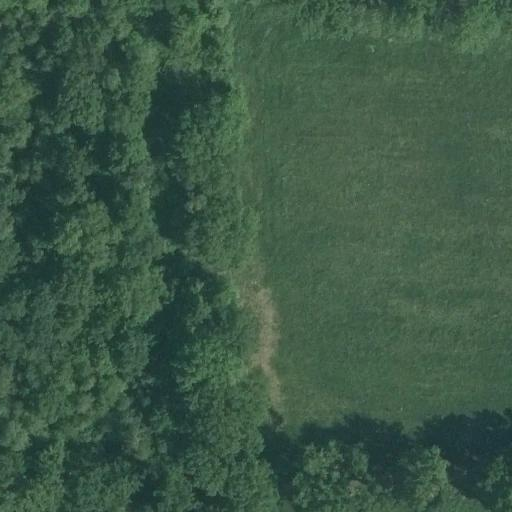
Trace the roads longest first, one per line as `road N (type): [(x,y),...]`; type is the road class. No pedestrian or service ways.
road 1 (track): [(215,511),(201,0)]
road 2 (track): [(511,487),(0,484)]
